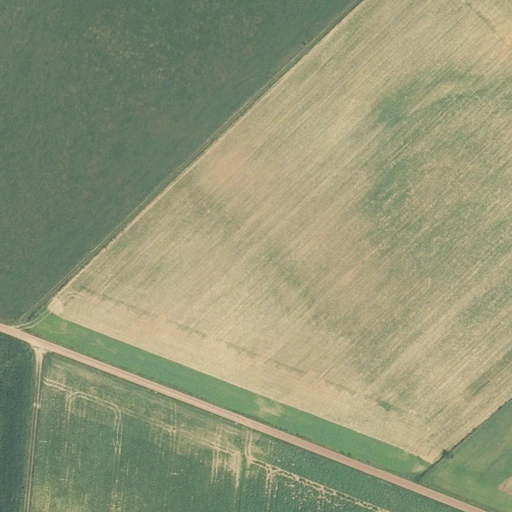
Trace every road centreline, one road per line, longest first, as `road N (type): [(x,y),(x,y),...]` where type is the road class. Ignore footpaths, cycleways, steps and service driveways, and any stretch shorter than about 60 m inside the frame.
road 1 (unclassified): [(471,511),(0,328)]
road 2 (track): [(366,0),(15,334)]
road 3 (track): [(27,511),(42,344)]
